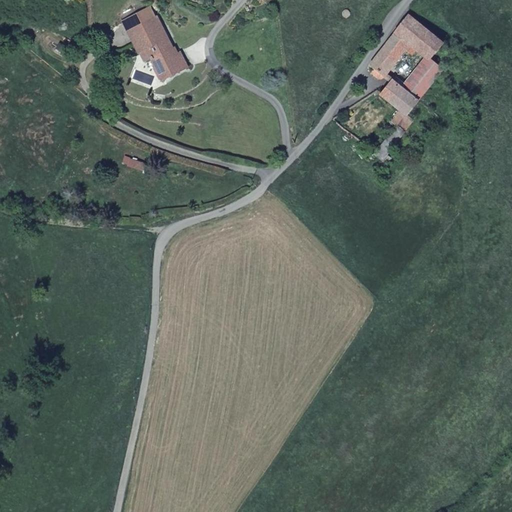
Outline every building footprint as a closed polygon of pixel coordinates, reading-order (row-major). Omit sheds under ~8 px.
[(445,42),(407,15),(369,67),(372,70),(369,73),(382,84),(410,45),(428,58),(431,61),(445,42)] [(186,66),(179,52),(176,53),(156,16),(134,27),(141,39),(135,42),(140,51),(146,48),(162,79),(186,66)] [(141,39),(134,27),(129,31),(135,42),(141,39)] [(419,102),(442,69),(428,58),(403,90),(419,102)] [(419,102),(393,83),(381,98),(408,117),(419,102)] [(146,165),(127,156),(124,163),(143,173),(146,165)]
